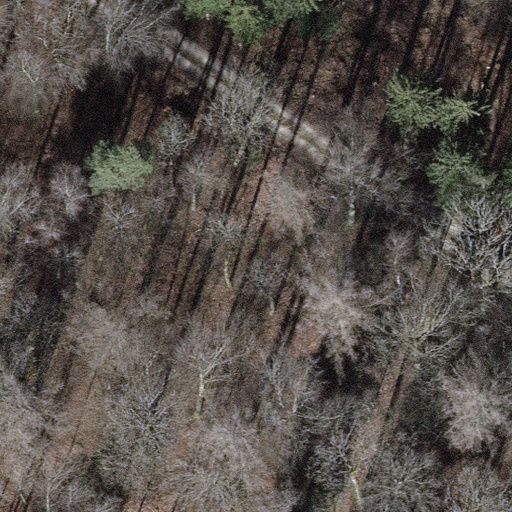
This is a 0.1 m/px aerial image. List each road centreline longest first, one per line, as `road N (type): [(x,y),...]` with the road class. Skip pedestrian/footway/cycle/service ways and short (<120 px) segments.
road 1 (track): [(76,0),(511,322)]
road 2 (track): [(511,155),(370,0)]
